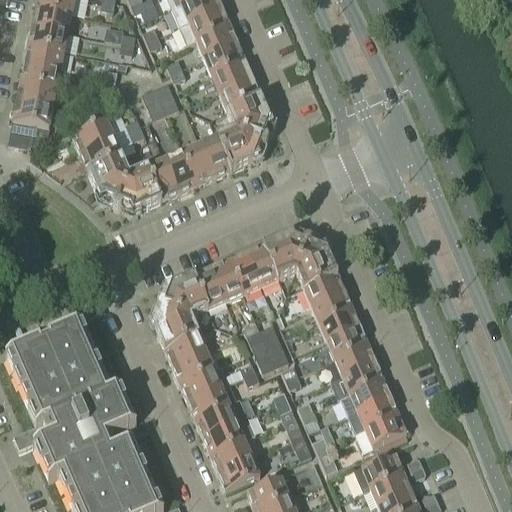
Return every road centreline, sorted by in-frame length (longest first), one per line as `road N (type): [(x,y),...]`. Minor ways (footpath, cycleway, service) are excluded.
road 1 (residential): [(485,511),(457,452),(426,437),(317,184)]
road 2 (secondary): [(385,154),(511,445)]
road 3 (residential): [(212,511),(106,273)]
road 4 (secondary): [(511,377),(409,143)]
road 5 (residential): [(317,184),(106,273)]
road 6 (residential): [(317,184),(235,0)]
road 7 (secondary): [(317,0),(385,154)]
road 8 (secondary): [(409,143),(348,0)]
road 9 (residential): [(51,298),(0,184)]
